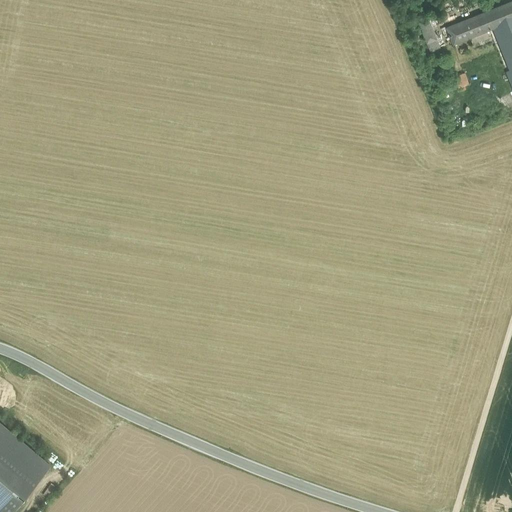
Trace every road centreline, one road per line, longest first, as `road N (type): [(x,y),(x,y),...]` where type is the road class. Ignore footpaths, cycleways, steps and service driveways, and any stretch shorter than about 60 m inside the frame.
road 1 (secondary): [(0,344),(246,466),(385,511)]
road 2 (track): [(511,322),(455,511)]
